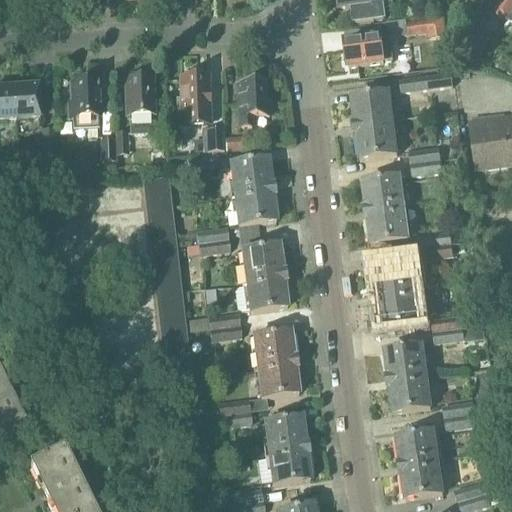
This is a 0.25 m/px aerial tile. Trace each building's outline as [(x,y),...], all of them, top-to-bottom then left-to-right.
[(12,0),(13,8),(44,5),(43,0),(12,0)] [(335,0),(337,13),(350,11),(352,30),(384,25),(386,25),(383,3),(371,5),(369,0),(335,0)] [(504,0),(495,17),(506,23),(511,11),(511,3),(505,0),(504,0)] [(421,24),(425,55),(442,53),(440,36),(451,34),(450,21),(421,24)] [(383,66),(392,65),(389,41),(379,43),(379,41),(344,46),(348,72),(383,67),(383,66)] [(429,82),(421,83),(423,95),(431,94),(452,91),(451,79),(429,82)] [(176,103),(177,131),(209,129),(207,82),(194,83),(192,81),(184,81),(182,83),(179,84),(180,103),(176,103)] [(421,83),(399,86),(401,98),(423,95),(421,83)] [(94,142),(94,134),(97,134),(97,122),(98,122),(97,88),(94,88),(91,84),(82,85),(79,88),(71,89),(71,106),(68,106),(69,123),(72,123),(72,134),(87,134),(87,142),(94,142)] [(152,133),(152,121),(150,85),(147,85),(145,84),(138,84),(136,86),(124,86),(125,122),(128,122),(129,134),(152,133)] [(251,121),(268,120),(267,108),(264,108),(263,88),(260,89),(257,86),(249,86),(247,89),(235,90),(237,132),(251,131),(251,121)] [(37,90),(13,92),(16,124),(39,123),(37,90)] [(0,125),(16,124),(13,92),(0,92),(0,125)] [(359,165),(397,161),(389,98),(351,103),(355,129),(353,130),(354,140),(356,139),(359,165)] [(477,176),(511,170),(511,122),(481,126),(482,133),(471,134),(477,176)] [(204,133),(205,157),(224,156),(223,132),(204,133)] [(42,160),(55,159),(54,134),(41,135),(42,160)] [(114,160),(127,160),(127,138),(113,139),(114,160)] [(226,156),(248,154),(247,141),(225,143),(226,156)] [(100,166),(112,165),(111,146),(99,146),(100,166)] [(438,154),(430,155),(432,167),(440,166),(438,154)] [(430,155),(408,158),(410,170),(432,167),(430,155)] [(216,159),(194,162),(195,174),(217,171),(216,159)] [(194,162),(186,163),(187,175),(195,174),(194,162)] [(237,232),(275,227),(271,201),(273,201),(271,191),(270,191),(266,165),(229,170),(237,232)] [(440,166),(432,167),(433,179),(441,178),(440,166)] [(432,167),(410,170),(412,182),(433,179),(432,167)] [(142,186),(143,197),(169,194),(167,183),(142,186)] [(370,249),(408,245),(399,183),(362,187),(365,213),(364,213),(365,224),(367,224),(370,249)] [(54,202),(79,201),(78,187),(54,188),(54,202)] [(169,194),(143,197),(145,209),(170,206),(169,194)] [(145,209),(146,220),(171,217),(170,206),(145,209)] [(171,217),(146,220),(148,232),(173,229),(171,217)] [(148,232),(149,244),(174,241),(173,229),(148,232)] [(18,243),(24,255),(47,244),(41,232),(18,243)] [(225,234),(203,237),(205,248),(227,245),(225,234)] [(203,237),(195,238),(197,250),(205,248),(203,237)] [(450,238),(442,239),(443,251),(451,250),(450,238)] [(442,239),(420,242),(421,254),(443,251),(442,239)] [(174,241),(149,244),(150,255),(175,252),(174,241)] [(52,255),(47,244),(24,255),(29,267),(52,255)] [(227,245),(205,248),(207,260),(228,257),(227,245)] [(205,248),(197,250),(198,259),(199,261),(207,260),(205,248)] [(451,250),(443,251),(445,263),(453,262),(451,250)] [(241,256),(245,287),(234,295),(236,313),(241,315),(248,315),(249,318),(286,314),(283,287),(284,287),(283,277),(281,277),(278,251),(241,256)] [(443,251),(421,254),(423,266),(445,263),(443,251)] [(150,255),(152,267),(177,264),(175,252),(150,255)] [(58,267),(52,255),(29,267),(35,278),(58,267)] [(177,264),(152,267),(153,279),(178,276),(177,264)] [(411,266),(374,271),(377,297),(375,297),(377,307),(378,307),(382,333),(419,328),(411,266)] [(63,278),(58,267),(35,278),(40,289),(63,278)] [(153,279),(154,290),(180,287),(178,276),(153,279)] [(68,288),(63,278),(40,289),(46,299),(68,288)] [(180,287),(154,290),(156,302),(181,299),(180,287)] [(46,299),(51,311),(74,300),(68,288),(46,299)] [(156,302),(157,314),(182,311),(181,299),(156,302)] [(79,310),(74,300),(51,311),(56,321),(79,310)] [(84,319),(79,310),(56,321),(61,331),(84,319)] [(182,311),(157,314),(159,325),(184,322),(182,311)] [(84,319),(61,331),(66,340),(88,329),(84,319)] [(237,320),(215,323),(217,334),(238,331),(237,320)] [(159,325),(160,337),(185,334),(184,322),(159,325)] [(461,322),(453,323),(454,335),(462,334),(462,332),(461,323),(461,322)] [(215,323),(207,324),(208,335),(209,335),(217,334),(215,323)] [(453,323),(431,326),(433,338),(454,335),(453,323)] [(93,339),(88,329),(66,340),(71,350),(93,339)] [(238,331),(217,334),(218,346),(240,343),(238,331)] [(185,334),(160,337),(161,348),(187,345),(185,334)] [(217,334),(209,335),(210,347),(218,346),(217,334)] [(462,334),(454,335),(456,347),(464,346),(462,334)] [(454,335),(433,338),(434,350),(456,347),(454,335)] [(260,405),(298,400),(294,374),(296,374),(295,363),(293,363),(289,337),(252,342),(260,405)] [(93,339),(71,350),(76,360),(98,349),(93,339)] [(161,348),(163,360),(188,357),(187,345),(161,348)] [(103,358),(98,349),(76,360),(80,369),(103,358)] [(387,382),(387,387),(388,392),(389,392),(393,418),(430,413),(422,351),(385,356),(388,382),(387,382)] [(188,357),(163,360),(164,372),(189,369),(188,357)] [(108,368),(103,358),(80,369),(85,379),(108,368)] [(112,378),(108,368),(85,379),(90,389),(112,378)] [(191,380),(189,369),(164,372),(166,383),(191,380)] [(90,389),(95,398),(117,387),(112,378),(90,389)] [(166,383),(167,395),(192,392),(191,380),(166,383)] [(0,440),(22,430),(0,383),(0,440)] [(123,400),(117,387),(95,398),(101,411),(123,400)] [(249,406),(227,409),(228,421),(250,418),(249,406)] [(472,407),(464,409),(466,420),(474,419),(472,407)] [(227,409),(219,410),(220,422),(228,421),(227,409)] [(464,409),(442,412),(444,423),(466,420),(464,409)] [(250,418),(228,421),(230,433),(252,430),(250,418)] [(474,419),(466,420),(467,432),(475,431),(474,419)] [(466,420),(444,423),(446,435),(467,432),(466,420)] [(481,434),(494,432),(492,420),(480,421),(481,434)] [(228,421),(220,422),(222,434),(230,433),(228,421)] [(272,490),(309,485),(306,459),(308,459),(306,449),(304,449),(301,423),(263,428),(272,490)] [(405,504),(442,499),(433,437),(396,442),(400,468),(399,468),(400,479),(401,478),(405,504)] [(44,501),(49,511),(90,511),(62,455),(29,471),(44,501)] [(483,487),(475,490),(479,501),(486,499),(483,487)] [(475,490),(454,496),(458,507),(479,501),(475,490)] [(260,494),(238,498),(240,510),(262,506),(260,494)] [(238,498),(230,500),(233,511),(240,510),(238,498)] [(486,499),(479,501),(481,511),(484,511),(490,510),(487,500),(486,499)] [(481,511),(479,501),(458,507),(458,511),(481,511)]
